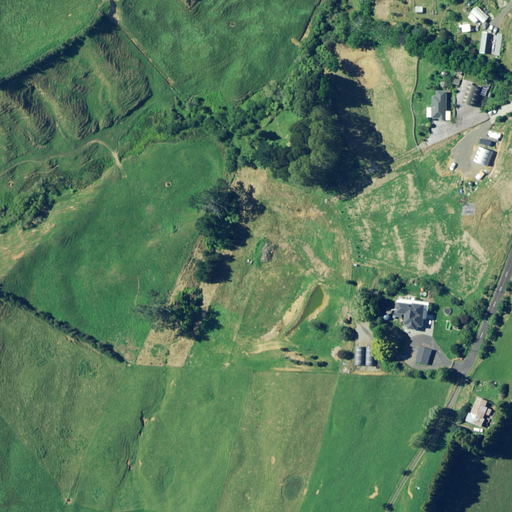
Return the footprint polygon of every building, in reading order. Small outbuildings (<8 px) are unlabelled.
[(488,19),(476,8),(472,11),(472,14),(469,18),(475,24),(480,20),(483,23),(488,19)] [(495,34),(483,33),(480,53),(492,54),(495,34)] [(482,89),(468,84),(462,103),(476,108),(482,89)] [(376,269),(366,267),(364,276),(374,278),(376,269)] [(413,330),(417,330),(418,327),(422,327),(423,319),(427,319),(427,311),(424,311),(425,305),(397,304),(396,318),(403,318),(403,315),(406,315),(405,331),(413,332),(413,330)] [(430,350),(419,347),(415,362),(426,365),(430,350)] [(487,402),(477,398),(471,414),(469,413),(466,421),(481,427),(486,415),(490,416),(492,410),(485,407),(487,402)]
